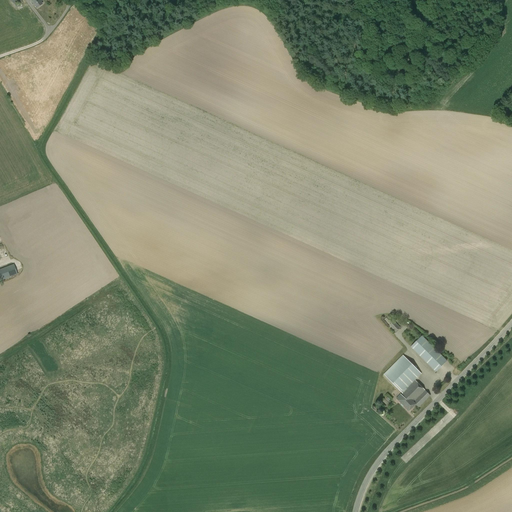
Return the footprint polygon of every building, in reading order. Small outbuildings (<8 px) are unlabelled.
[(40,2),(42,1),(40,0),(33,0),(31,2),(36,9),(42,4),(40,2)] [(0,281),(17,275),(15,268),(14,265),(13,264),(0,269),(0,281)] [(389,325),(396,332),(400,328),(393,321),(391,323),(389,320),(386,322),(389,325)] [(411,347),(436,372),(447,361),(422,336),(411,347)] [(409,412),(413,407),(416,405),(419,407),(430,396),(415,381),(422,374),(403,355),(383,375),(402,394),(401,395),(400,394),(396,399),(409,412)]
